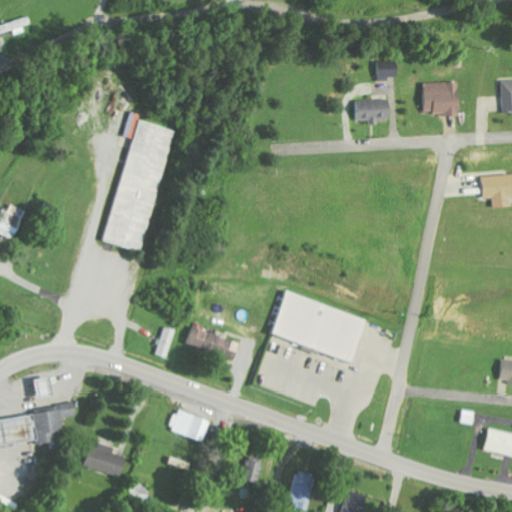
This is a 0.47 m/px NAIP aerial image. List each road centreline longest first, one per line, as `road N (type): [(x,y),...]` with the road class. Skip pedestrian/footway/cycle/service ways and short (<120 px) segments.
road 1 (secondary): [(511,492),(431,475),(111,360),(54,353),(0,373)]
road 2 (residential): [(485,0),(356,24),(231,5),(112,23),(0,68)]
road 3 (residential): [(382,458),(455,138)]
road 4 (residential): [(283,145),(511,134)]
